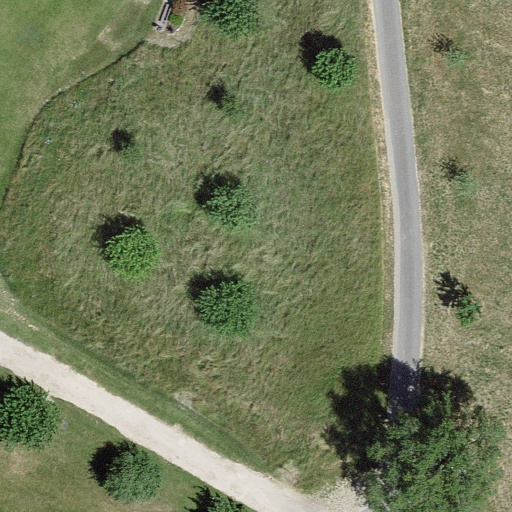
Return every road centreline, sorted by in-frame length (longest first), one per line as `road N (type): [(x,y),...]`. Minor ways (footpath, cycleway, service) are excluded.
road 1 (track): [(371,508),(414,239),(387,0)]
road 2 (track): [(0,306),(69,328),(371,508)]
